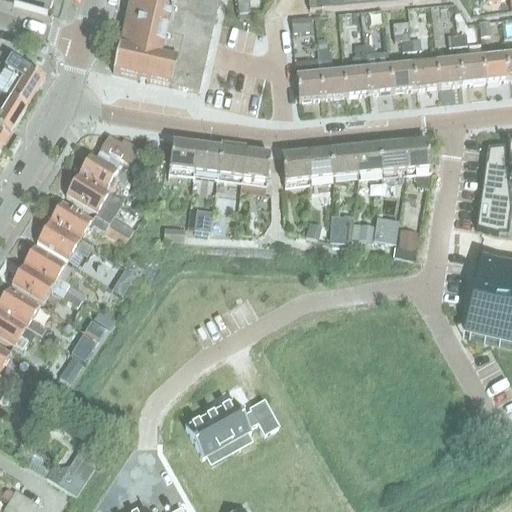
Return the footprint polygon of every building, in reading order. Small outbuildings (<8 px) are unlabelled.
[(15,0),(13,7),(46,16),(47,13),(49,11),(51,6),(49,3),(50,0),(15,0)] [(118,50),(113,74),(199,95),(217,8),(218,8),(220,0),(130,0),(119,50),(118,50)] [(331,0),(322,0),(308,1),(310,13),(333,11),(331,0)] [(343,0),(331,0),(333,11),(344,10),(343,0)] [(354,0),(343,0),(344,10),(356,9),(354,0)] [(366,0),(354,0),(356,9),(367,8),(366,0)] [(377,0),(366,0),(367,8),(379,7),(377,0)] [(511,0),(486,0),(487,6),(509,3),(511,15),(511,14),(511,0)] [(412,56),(411,44),(410,45),(408,27),(393,29),(395,46),(401,46),(403,57),(412,56)] [(481,41),(490,41),(488,27),(480,28),(481,41)] [(466,39),(456,40),(458,52),(467,51),(466,39)] [(456,40),(447,41),(448,53),(458,52),(456,40)] [(411,44),(412,56),(421,55),(420,43),(411,44)] [(373,48),(364,49),(365,61),(375,60),(373,48)] [(364,49),(355,50),(356,62),(365,61),(364,49)] [(327,53),(318,54),(319,66),(328,65),(327,53)] [(505,59),(482,61),(485,86),(508,84),(505,59)] [(375,60),(365,61),(366,73),(369,98),(392,96),(390,71),(379,72),(378,60),(375,60)] [(13,77),(2,95),(11,100),(26,110),(43,81),(10,61),(4,71),(13,77)] [(353,74),(343,75),(346,101),(369,98),(366,73),(365,61),(356,62),(352,62),(353,74)] [(482,61),(459,63),(461,89),(485,86),(482,61)] [(459,63),(436,66),(438,91),(461,89),(459,63)] [(436,66),(413,68),(415,94),(438,91),(436,66)] [(413,68),(390,71),(392,96),(415,94),(413,68)] [(343,75),(320,78),(323,103),(346,101),(343,75)] [(320,78),(296,80),(299,106),(323,103),(320,78)] [(0,139),(3,134),(9,138),(26,110),(11,100),(0,118),(0,139)] [(0,148),(1,150),(9,138),(3,134),(0,139),(0,148)] [(122,151),(110,143),(102,155),(128,171),(138,155),(124,147),(122,151)] [(428,145),(404,147),(406,175),(415,174),(417,190),(428,192),(431,176),(431,172),(428,145)] [(194,177),(198,150),(174,147),(170,174),(194,177)] [(382,177),(406,175),(404,147),(379,150),(382,177)] [(219,180),(222,153),(198,150),(194,177),(219,180)] [(358,180),(382,177),(379,150),(355,152),(358,180)] [(487,152),(475,232),(511,242),(511,217),(507,167),(511,167),(510,161),(506,162),(505,150),(487,152)] [(334,182),(358,180),(355,152),(331,155),(334,182)] [(242,183),(246,156),(222,153),(219,180),(242,183)] [(310,185),(334,182),(331,155),(307,157),(310,185)] [(246,156),(242,183),(267,187),(271,159),(246,156)] [(284,188),(310,185),(307,157),(282,160),(284,188)] [(115,181),(118,175),(91,158),(79,179),(106,196),(115,181)] [(118,175),(115,181),(118,182),(117,184),(128,191),(132,184),(118,175)] [(109,198),(106,196),(79,179),(76,182),(73,182),(70,187),(71,191),(65,200),(96,219),(94,221),(125,241),(130,233),(99,214),(109,198)] [(49,226),(80,245),(90,229),(103,238),(104,237),(125,250),(129,243),(125,241),(94,221),(92,225),(62,206),(56,215),(54,214),(48,222),(51,224),(49,226)] [(213,220),(197,217),(194,237),(210,239),(213,220)] [(395,248),(399,224),(378,220),(374,244),(395,248)] [(330,250),(351,251),(353,225),(331,224),(330,250)] [(87,262),(92,253),(80,245),(49,226),(43,235),(41,234),(36,242),(38,244),(36,247),(67,265),(74,255),(87,262)] [(372,244),(374,231),(362,229),(360,242),(372,244)] [(321,233),(309,230),(305,243),(317,247),(321,233)] [(184,247),(185,235),(165,234),(164,246),(184,247)] [(414,263),(416,252),(395,249),(393,259),(414,263)] [(28,261),(23,269),(65,296),(69,290),(58,283),(66,269),(34,250),(33,253),(30,253),(27,258),(28,261)] [(511,267),(480,260),(461,339),(511,350),(511,267)] [(12,286),(11,288),(42,308),(50,295),(61,302),(65,296),(23,269),(18,277),(15,278),(12,283),(12,286)] [(2,303),(0,306),(0,314),(27,332),(42,340),(46,334),(40,331),(41,328),(33,323),(40,311),(9,292),(7,295),(4,295),(1,300),(2,303)] [(0,342),(23,357),(29,346),(21,341),(27,332),(0,314),(0,342)] [(0,376),(11,359),(0,351),(0,376)] [(34,357),(29,365),(38,371),(43,363),(34,357)] [(7,372),(1,381),(14,389),(20,380),(7,372)] [(0,392),(8,398),(14,389),(1,381),(0,380),(0,392)] [(233,405),(185,432),(202,463),(206,461),(210,469),(227,459),(223,451),(250,436),(249,432),(258,428),(264,439),(278,431),(264,406),(250,414),(251,416),(243,421),(233,405)] [(75,461),(58,490),(77,502),(94,473),(75,461)] [(21,511),(37,511),(40,509),(16,494),(9,505),(21,511)]
